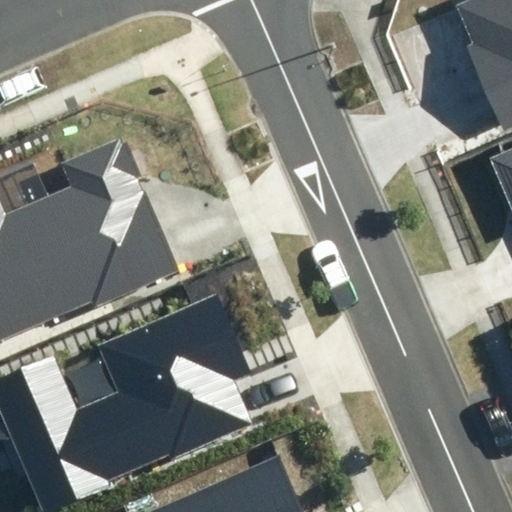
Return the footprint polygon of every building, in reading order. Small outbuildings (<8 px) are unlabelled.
[(503,128),(511,124),(511,0),(465,0),(456,4),(474,44),(468,47),(503,128)] [(0,338),(94,299),(97,304),(176,271),(137,177),(141,176),(123,135),(58,162),(68,186),(7,211),(0,194),(0,338)] [(511,147),(489,157),(511,210),(511,147)] [(78,407),(55,354),(0,377),(0,420),(39,511),(50,511),(112,486),(110,482),(249,423),(230,378),(249,371),(217,295),(98,346),(117,391),(78,407)] [(304,511),(279,455),(149,511),(304,511)]
